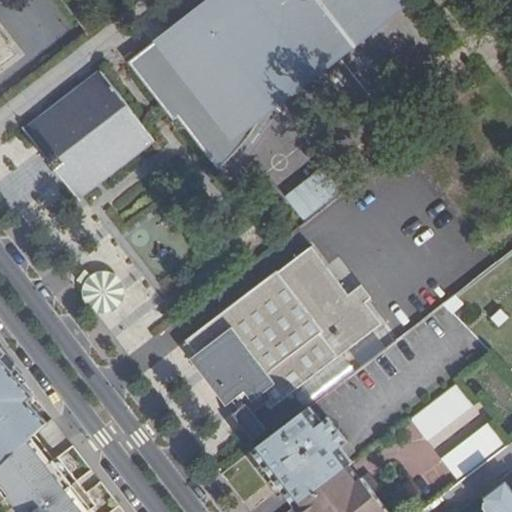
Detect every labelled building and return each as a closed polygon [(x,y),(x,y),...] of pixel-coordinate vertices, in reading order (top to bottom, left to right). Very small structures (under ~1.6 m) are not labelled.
[(119,71),(164,129),(168,126),(209,178),(218,170),(223,165),(224,165),(226,162),(228,160),(237,150),(238,149),(248,135),(254,127),(255,124),(262,113),(263,110),(266,106),(269,97),(274,82),(287,72),(290,75),(318,52),(316,50),(330,39),(332,42),(385,0),(227,0),(223,3),(227,9),(200,30),(196,24),(166,48),(171,54),(164,59),(145,50),(119,71)] [(210,0),(145,50),(164,59),(171,54),(166,48),(196,24),(200,30),(227,9),(223,3),(227,0),(210,0)] [(254,127),(248,135),(403,14),(391,0),(385,0),(332,42),(330,39),(316,50),(318,52),(290,75),(287,72),(274,82),(269,97),(266,106),(263,110),(262,113),(255,124),(254,127)] [(0,64),(14,54),(0,35),(0,64)] [(77,201),(155,139),(102,70),(23,132),(77,201)] [(266,429),(255,414),(266,404),(271,410),(381,322),(362,298),(355,303),(310,246),(277,273),(275,270),(186,341),(194,352),(188,358),(224,404),(230,399),(237,407),(231,412),(253,440),(266,429)] [(133,267),(88,276),(96,312),(141,302),(133,267)] [(36,395),(0,347),(0,462),(3,466),(40,432),(50,422),(30,401),(36,395)] [(459,381),(411,418),(427,439),(475,402),(459,381)] [(253,451),(275,480),(280,476),(288,486),(333,451),(330,448),(334,445),(337,448),(339,447),(346,442),(328,418),(321,423),(309,408),(253,451)] [(460,483),(508,445),(492,424),(444,462),(460,483)] [(99,511),(40,432),(3,466),(0,469),(0,476),(26,511),(99,511)] [(280,476),(275,480),(296,506),(303,501),(352,463),(339,447),(337,448),(334,445),(330,448),(333,451),(288,486),(280,476)] [(352,463),(303,501),(311,511),(319,511),(363,477),(352,463)] [(369,474),(363,477),(319,511),(392,511),(397,509),(369,474)] [(511,511),(511,496),(502,485),(483,501),(492,511),(511,511)]
